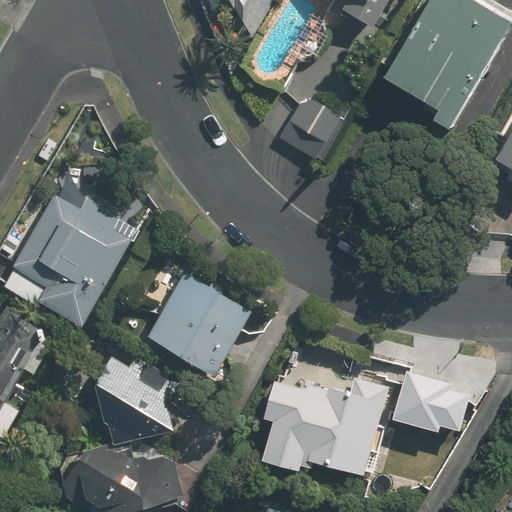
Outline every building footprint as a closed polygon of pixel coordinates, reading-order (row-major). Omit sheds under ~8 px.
[(230,0),(254,37),(274,0),(230,0)] [(347,0),(343,9),(376,26),(390,0),(347,0)] [(433,0),(388,75),(444,109),(440,116),(456,125),(511,29),(511,11),(492,0),(433,0)] [(302,97),(280,141),(318,160),(340,116),(302,97)] [(511,135),(502,153),(511,158),(511,135)] [(41,296),(82,321),(131,240),(105,225),(113,212),(87,197),(80,209),(55,194),(13,265),(47,285),(41,296)] [(187,268),(148,331),(214,372),(253,309),(187,268)] [(0,400),(38,333),(12,318),(0,338),(0,400)] [(170,426),(170,374),(119,347),(85,410),(96,416),(135,437),(170,426)] [(491,391),(462,371),(439,404),(469,424),(491,391)] [(373,471),(392,386),(347,376),(345,389),(283,375),(264,457),(307,466),(309,456),(373,471)] [(96,416),(63,476),(64,492),(100,511),(104,511),(182,496),(176,459),(135,437),(96,416)]
